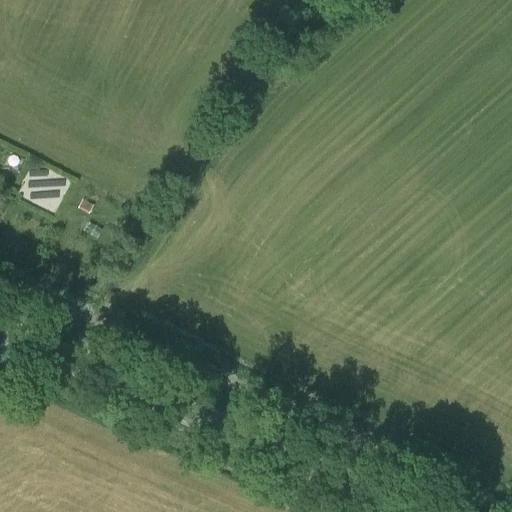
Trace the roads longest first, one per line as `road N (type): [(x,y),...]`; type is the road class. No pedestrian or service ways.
road 1 (secondary): [(0,333),(411,511)]
road 2 (track): [(99,323),(261,74),(343,0)]
